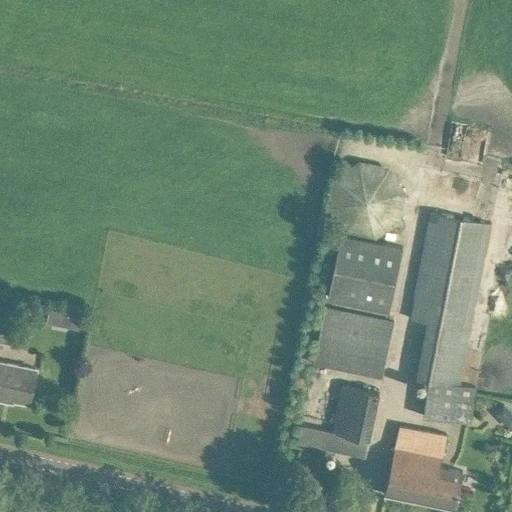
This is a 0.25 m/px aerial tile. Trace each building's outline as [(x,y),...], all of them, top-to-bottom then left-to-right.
[(406,193),(390,166),(360,160),(333,178),(328,207),(344,232),(375,239),(402,222),(406,193)] [(475,389),(460,386),(492,224),(430,211),(410,318),(427,323),(416,380),(429,382),(425,414),(468,423),(475,389)] [(388,310),(402,246),(341,232),(328,297),(388,310)] [(0,342),(11,345),(16,319),(10,318),(13,306),(0,303),(0,342)] [(382,378),(394,320),(326,306),(313,363),(382,378)] [(0,398),(2,399),(2,397),(29,402),(36,368),(0,360),(0,398)] [(333,430),(301,424),(297,443),(365,457),(379,392),(343,384),(333,430)] [(440,466),(446,434),(398,424),(388,473),(384,493),(455,508),(460,488),(463,471),(440,466)]
